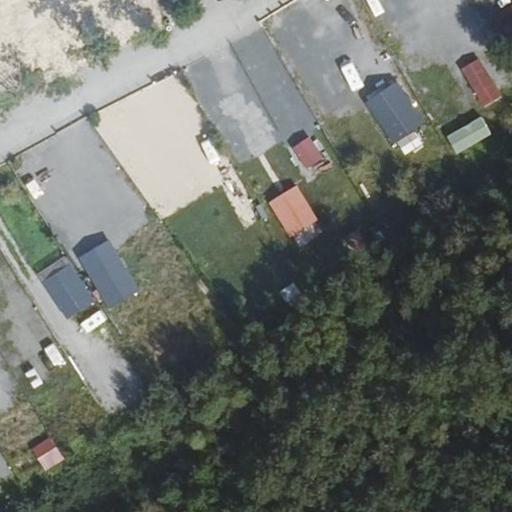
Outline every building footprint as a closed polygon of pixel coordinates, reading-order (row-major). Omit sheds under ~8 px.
[(473,60),(458,71),(483,107),(498,96),(473,60)] [(99,139),(213,141),(185,73),(98,107),(98,129),(100,136),(84,135),(74,139),(98,139),(99,139)] [(399,88),(368,109),(396,152),(427,131),(399,88)] [(327,155),(313,133),(294,146),(308,167),(327,155)] [(135,198),(117,164),(86,181),(104,215),(135,198)] [(317,227),(299,193),(268,210),(286,243),(317,227)] [(84,251),(106,306),(139,293),(117,238),(84,251)] [(95,298),(76,264),(46,281),(64,314),(95,298)] [(0,382),(13,375),(0,352),(0,382)] [(47,469),(67,458),(54,435),(35,446),(47,469)]
